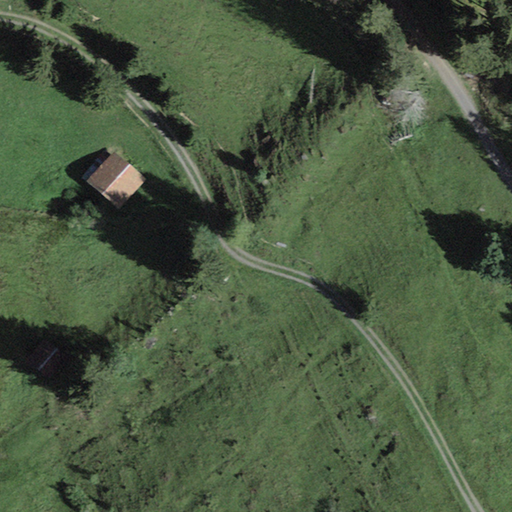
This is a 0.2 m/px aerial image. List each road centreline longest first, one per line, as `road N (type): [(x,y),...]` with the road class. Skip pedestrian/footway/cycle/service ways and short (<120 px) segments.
road 1 (track): [(477,511),(421,408),(338,299),(224,249),(180,154),(111,73),(51,33),(0,16)]
road 2 (track): [(403,0),(511,189)]
